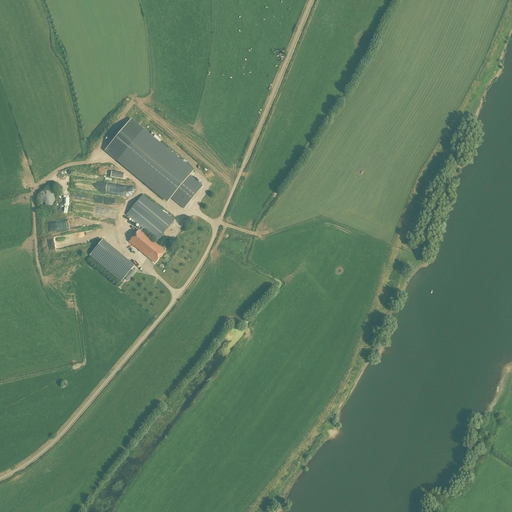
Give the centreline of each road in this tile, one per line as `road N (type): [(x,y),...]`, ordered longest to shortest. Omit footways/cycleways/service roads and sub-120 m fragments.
road 1 (unclassified): [(0,478),(66,428),(198,267),(311,0)]
road 2 (track): [(122,115),(139,100),(164,107),(231,161),(235,183)]
road 3 (track): [(37,262),(34,191),(61,168),(101,152)]
road 4 (track): [(356,235),(312,217),(259,235),(218,222)]
